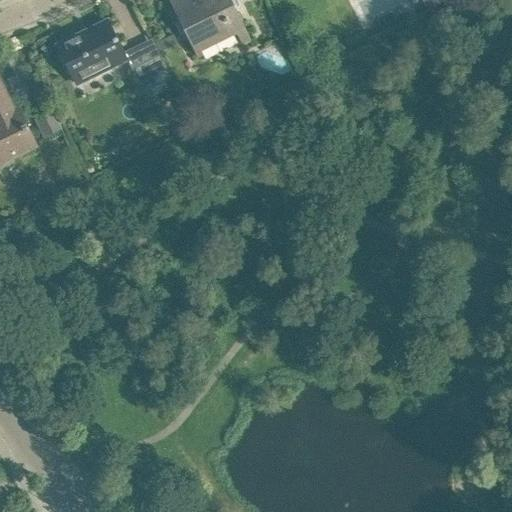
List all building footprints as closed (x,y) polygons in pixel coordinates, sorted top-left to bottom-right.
[(170,0),(169,0),(183,28),(195,53),(236,34),(242,47),(252,42),(246,29),(231,0),(195,0),(176,10),(170,0)] [(126,61),(116,39),(108,21),(107,21),(109,25),(81,39),(79,35),(58,46),(67,64),(76,84),(126,61)] [(143,93),(152,89),(173,79),(161,55),(132,69),(143,93)] [(0,162),(17,155),(17,156),(36,147),(27,127),(18,109),(15,111),(0,81),(0,162)] [(34,119),(44,138),(63,129),(53,110),(34,119)]
